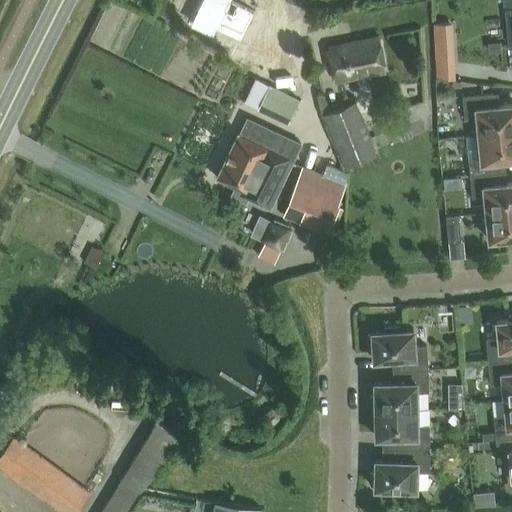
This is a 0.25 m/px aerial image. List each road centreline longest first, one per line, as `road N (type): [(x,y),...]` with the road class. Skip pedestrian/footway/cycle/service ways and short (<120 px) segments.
road 1 (residential): [(511,278),(335,292),(336,511)]
road 2 (secondary): [(0,124),(63,0)]
